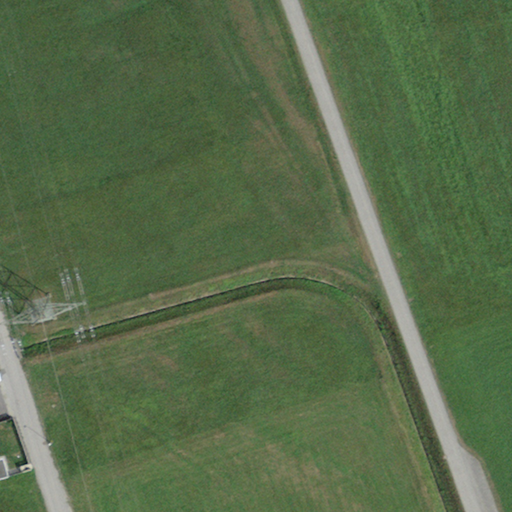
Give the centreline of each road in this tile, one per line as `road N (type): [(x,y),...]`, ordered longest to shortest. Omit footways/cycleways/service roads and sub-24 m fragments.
road 1 (unclassified): [(292,0),(474,511)]
road 2 (residential): [(61,511),(0,332)]
